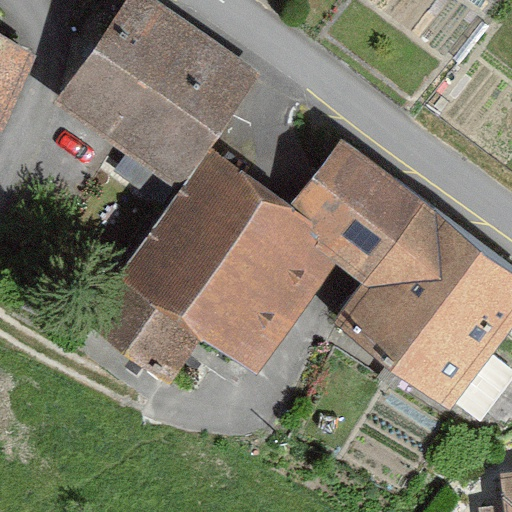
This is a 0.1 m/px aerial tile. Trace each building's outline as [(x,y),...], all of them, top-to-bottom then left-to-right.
[(261,70),(165,0),(121,0),(55,89),(178,181),(210,138),(261,70)] [(0,20),(0,114),(31,44),(0,20)] [(511,317),(511,256),(339,129),(289,197),(279,210),(339,255),(364,273),(335,312),(451,399),(511,317)] [(256,367),(339,255),(279,210),(289,197),(210,138),(178,181),(117,263),(122,268),(206,330),(256,367)] [(4,294),(59,322),(77,286),(22,259),(4,294)] [(206,330),(122,268),(86,317),(171,378),(206,330)] [(511,511),(511,463),(500,465),(505,511),(511,511)]
